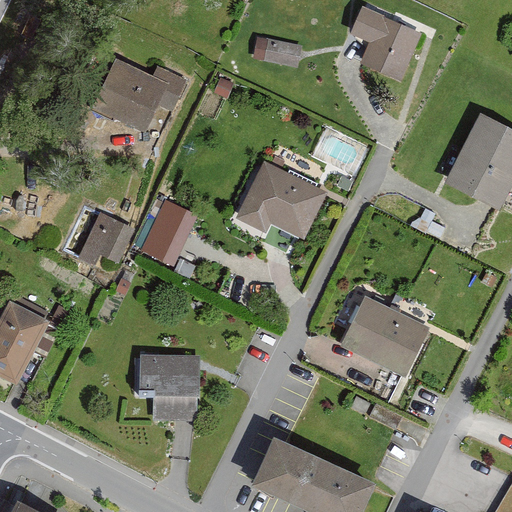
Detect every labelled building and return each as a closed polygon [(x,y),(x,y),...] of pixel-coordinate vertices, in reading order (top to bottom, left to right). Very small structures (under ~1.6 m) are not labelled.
[(424,37),(363,10),(350,39),(370,47),(360,69),(402,87),(424,37)] [(256,59),(301,61),(302,39),(258,37),(256,59)] [(154,78),(117,60),(91,113),(146,140),(160,110),(173,115),(188,83),(158,69),(154,78)] [(511,191),(511,132),(483,118),(446,189),(499,216),(511,191)] [(324,197),(265,169),(239,223),(265,235),(270,224),(303,240),(324,197)] [(199,218),(167,202),(140,259),(173,274),(199,218)] [(101,219),(81,259),(94,266),(99,254),(117,263),(132,234),(101,219)] [(365,301),(343,349),(407,380),(430,331),(365,301)] [(10,308),(0,326),(0,379),(17,389),(48,328),(10,308)] [(201,360),(140,359),(140,396),(155,396),(154,402),(200,403),(201,360)] [(274,440),(253,488),(307,511),(362,511),(375,484),(274,440)] [(40,511),(18,501),(12,511),(40,511)]
